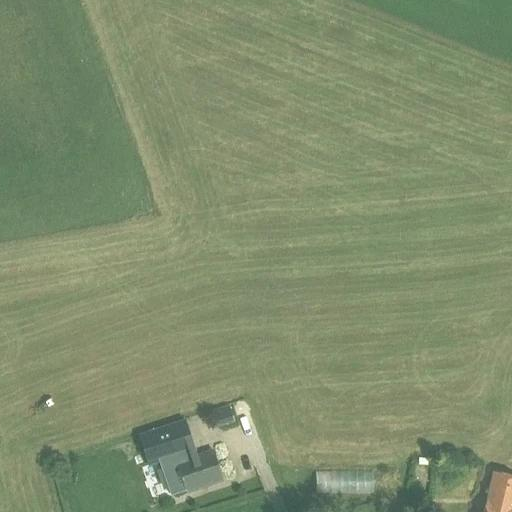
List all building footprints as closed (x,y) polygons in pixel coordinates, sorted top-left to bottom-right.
[(147,458),(149,464),(189,450),(195,448),(186,420),(140,436),(140,439),(143,447),(147,458)] [(177,463),(188,493),(223,481),(212,450),(177,463)] [(366,485),(367,469),(312,467),(312,483),(366,485)] [(511,511),(511,476),(495,472),(485,511),(511,511)] [(142,488),(149,504),(174,494),(168,478),(142,488)]
